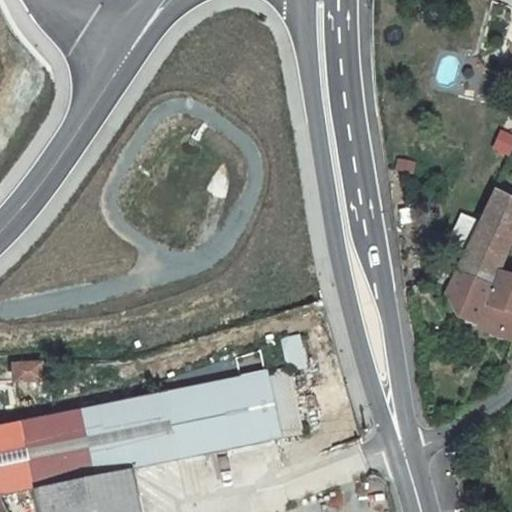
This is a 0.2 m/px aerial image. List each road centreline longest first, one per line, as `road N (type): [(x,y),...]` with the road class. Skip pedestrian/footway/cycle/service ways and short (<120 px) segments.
road 1 (unknown): [(272,486),(332,411),(332,364),(313,334),(138,382),(4,393)]
road 2 (secondary): [(404,454),(339,117),(329,0)]
road 3 (primary): [(124,58),(0,226)]
road 4 (unknown): [(404,454),(272,486)]
road 5 (residential): [(404,454),(511,401)]
